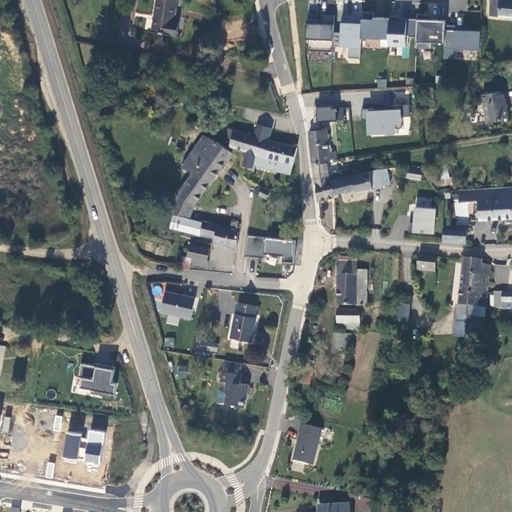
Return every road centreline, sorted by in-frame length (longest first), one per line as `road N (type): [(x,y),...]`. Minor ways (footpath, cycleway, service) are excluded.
road 1 (secondary): [(167,438),(31,0)]
road 2 (residential): [(264,0),(306,148),(311,243)]
road 3 (residential): [(311,243),(511,249)]
road 4 (residential): [(301,288),(252,477)]
road 5 (unknown): [(338,166),(511,139)]
road 6 (residential): [(301,288),(136,269)]
